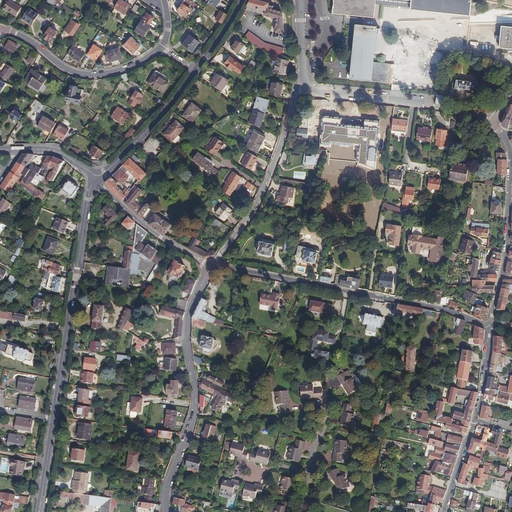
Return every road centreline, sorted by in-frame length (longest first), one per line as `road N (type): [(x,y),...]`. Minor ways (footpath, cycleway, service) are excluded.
road 1 (residential): [(490,326),(214,261)]
road 2 (residential): [(209,267),(188,318),(196,405),(167,487),(167,511)]
road 3 (residential): [(94,181),(53,419)]
road 4 (residential): [(302,81),(265,187),(214,261)]
road 5 (residential): [(302,81),(315,93),(496,117)]
road 6 (residential): [(502,132),(511,161),(508,233),(490,326)]
road 7 (residential): [(160,48),(90,75),(66,69),(4,29)]
road 8 (secondary): [(195,72),(98,178)]
road 9 (residential): [(94,181),(209,267)]
road 10 (residential): [(330,391),(301,511)]
